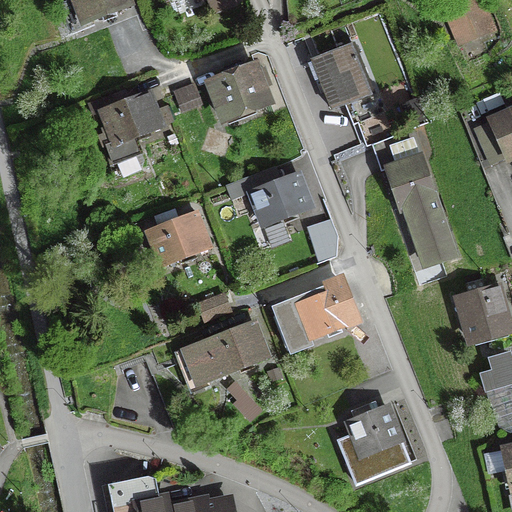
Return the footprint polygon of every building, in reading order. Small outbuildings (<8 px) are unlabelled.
[(72,0),(82,24),(128,6),(125,0),(72,0)] [(235,7),(232,0),(206,0),(212,16),(235,7)] [(477,0),(458,0),(443,7),(450,23),(460,19),(468,39),(490,30),(477,0)] [(352,45),(311,61),(330,110),(343,105),(351,127),(379,115),(352,45)] [(220,120),(267,102),(254,69),(208,87),(220,120)] [(178,107),(197,99),(192,88),(174,95),(178,107)] [(131,139),(160,128),(147,95),(127,103),(123,93),(87,107),(91,116),(100,112),(112,144),(103,148),(110,166),(138,155),(131,139)] [(511,105),(505,109),(507,114),(490,122),(507,160),(511,157),(511,105)] [(423,158),(413,129),(378,144),(400,210),(406,208),(411,220),(409,221),(425,265),(454,255),(430,186),(427,187),(418,160),(423,158)] [(309,209),(296,176),(249,194),(262,227),(309,209)] [(160,267),(207,249),(194,215),(147,234),(160,267)] [(307,341),(353,322),(340,289),(294,308),(307,341)] [(505,331),(509,330),(497,289),(456,300),(468,342),(484,337),(486,342),(506,336),(505,331)] [(203,322),(228,312),(221,296),(197,306),(203,322)] [(198,385),(265,358),(252,324),(184,351),(198,385)] [(484,393),(511,384),(511,363),(509,354),(504,355),(487,360),(491,372),(479,376),(484,393)] [(243,416),(252,408),(241,396),(232,405),(243,416)] [(367,415),(364,407),(350,413),(353,420),(346,423),(360,457),(345,463),(355,486),(407,464),(401,448),(398,449),(396,444),(398,443),(384,408),(367,415)] [(511,490),(511,448),(501,451),(510,491),(511,490)] [(111,511),(229,511),(227,500),(205,505),(204,501),(166,508),(164,499),(151,501),(150,493),(156,492),(153,480),(146,477),(106,486),(111,511)]
